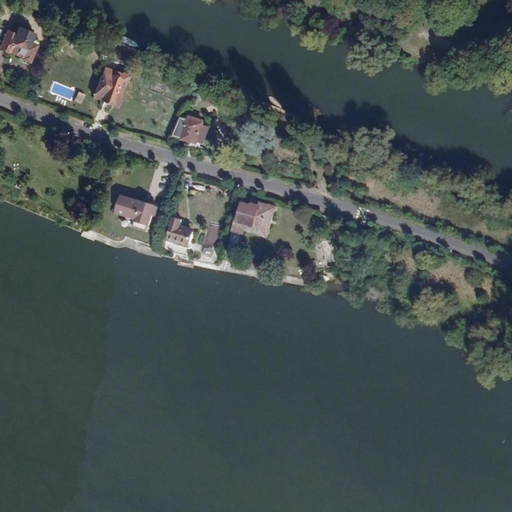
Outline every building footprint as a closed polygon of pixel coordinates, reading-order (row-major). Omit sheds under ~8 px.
[(22,60),(29,63),(37,45),(31,42),(34,33),(19,27),(15,35),(7,32),(0,47),(0,49),(8,53),(8,51),(23,58),(22,60)] [(122,79),(121,81),(126,83),(128,83),(131,75),(123,72),(123,74),(105,67),(103,73),(122,79)] [(121,81),(122,79),(103,73),(96,92),(115,99),(115,98),(121,81)] [(115,98),(120,100),(126,83),(121,81),(115,98)] [(120,100),(115,98),(115,99),(96,92),(94,98),(111,104),(111,106),(118,109),(121,100),(120,100)] [(203,125),(195,123),(196,119),(189,117),(188,121),(181,119),(174,136),(183,139),(182,140),(190,142),(188,149),(196,151),(198,143),(203,125)] [(205,146),(211,128),(203,125),(198,143),(205,146)] [(130,219),(136,200),(122,196),(116,214),(130,219)] [(137,221),(137,222),(150,227),(154,215),(156,216),(159,208),(136,200),(130,219),(137,221)] [(253,205),(267,209),(269,214),(274,216),(276,207),(254,201),(253,205)] [(234,233),(244,236),(245,231),(253,205),(243,202),(234,233)] [(269,214),(267,209),(253,205),(245,231),(259,236),(262,227),(270,230),(274,216),(269,214)] [(172,223),(167,241),(172,243),(173,239),(190,245),(193,232),(181,229),(183,221),(176,219),(174,224),(172,223)] [(148,233),(150,227),(137,222),(135,229),(148,233)] [(270,230),(262,227),(259,236),(267,238),(270,230)] [(240,247),(244,236),(234,233),(231,244),(240,247)] [(190,245),(173,239),(172,243),(189,248),(190,245)]
